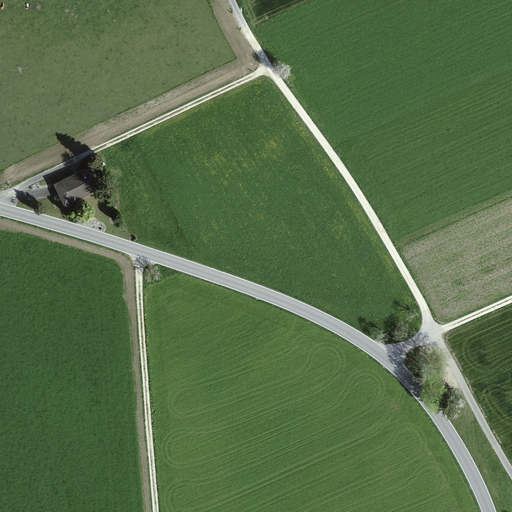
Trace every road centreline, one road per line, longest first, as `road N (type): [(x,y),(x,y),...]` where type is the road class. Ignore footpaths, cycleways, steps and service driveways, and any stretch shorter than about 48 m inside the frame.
road 1 (tertiary): [(0,208),(264,294),(385,357)]
road 2 (track): [(267,67),(346,173),(431,332),(511,297)]
road 3 (track): [(0,202),(267,67)]
road 4 (track): [(138,249),(157,511)]
road 5 (unclassified): [(385,357),(431,332),(511,473)]
road 6 (tertiary): [(385,357),(435,411),(488,511)]
